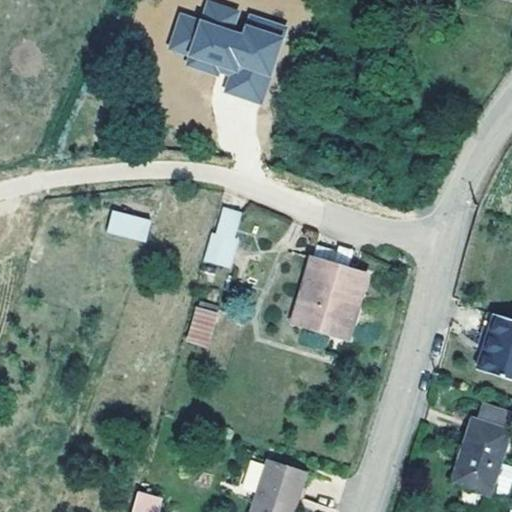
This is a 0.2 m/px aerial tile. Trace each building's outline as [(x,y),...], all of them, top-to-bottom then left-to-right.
[(207,0),(206,0),(200,20),(233,31),(240,11),(207,0)] [(167,50),(188,57),(200,20),(180,13),(167,50)] [(250,15),(247,25),(285,37),(288,28),(250,15)] [(200,20),(188,57),(222,68),(232,71),(237,73),(239,68),(271,78),(285,37),(247,25),(245,24),(241,34),(233,31),(200,20)] [(219,76),(222,68),(188,57),(185,65),(219,76)] [(262,104),(271,78),(239,68),(237,73),(232,71),(225,91),(262,104)] [(219,234),(211,261),(228,266),(237,239),(232,238),(239,213),(222,208),(215,233),(219,234)] [(148,220),(110,210),(105,231),(143,240),(148,220)] [(219,234),(215,233),(209,231),(202,258),(211,261),(219,234)] [(315,245),(312,258),(346,268),(352,251),(337,246),(335,251),(315,245)] [(346,268),(312,258),(292,321),(346,339),(366,274),(346,268)] [(204,344),(216,307),(197,301),(186,339),(204,344)] [(511,319),(492,314),(476,369),(511,380),(511,319)] [(482,405),(476,421),(492,426),(497,410),(482,405)] [(492,426),(476,421),(471,419),(450,481),(462,486),(455,506),(475,511),(495,511),(500,496),(505,498),(511,476),(511,465),(499,461),(508,432),(492,426)] [(290,511),(303,472),(267,461),(250,511),(290,511)] [(152,511),(157,498),(135,493),(129,511),(152,511)]
